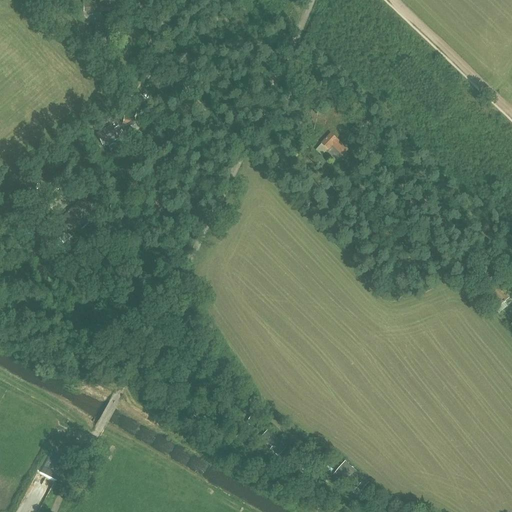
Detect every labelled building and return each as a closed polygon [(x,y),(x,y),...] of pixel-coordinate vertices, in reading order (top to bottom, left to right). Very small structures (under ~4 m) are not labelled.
[(109,0),(98,0),(99,4),(83,4),(84,11),(109,11),(109,0)] [(110,24),(96,24),(96,38),(101,38),(101,43),(112,43),(112,30),(110,30),(110,24)] [(122,124),(134,126),(136,118),(135,118),(136,113),(126,111),(125,116),(124,116),(122,124)] [(111,126),(97,134),(102,144),(115,137),(117,140),(118,140),(122,138),(122,137),(120,132),(122,132),(121,131),(119,132),(117,127),(113,130),(111,126)] [(331,134),(322,143),(328,149),(332,145),(343,155),(348,150),(331,134)] [(65,194),(72,201),(80,194),(67,181),(61,187),(66,193),(65,194)] [(79,201),(58,221),(64,227),(73,217),(80,224),(91,213),(79,201)] [(495,275),(489,281),(494,287),(489,291),(500,305),(504,302),(504,303),(506,301),(505,301),(509,298),(498,285),(501,282),(495,275)] [(277,440),(267,430),(261,436),(272,446),(277,440)] [(368,483),(345,462),(338,470),(349,479),(345,483),(354,491),(357,487),(361,490),(368,483)] [(371,497),(365,504),(370,508),(376,501),(371,497)]
